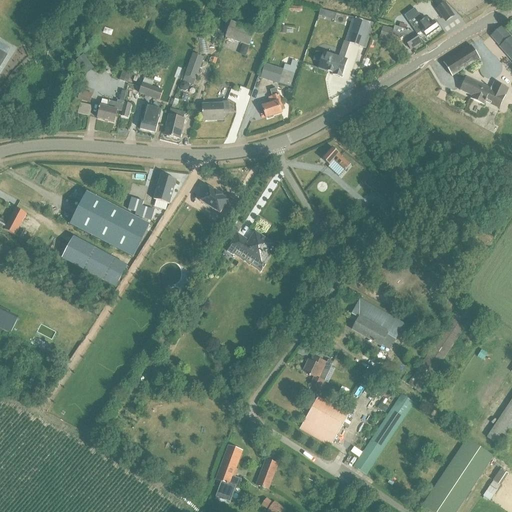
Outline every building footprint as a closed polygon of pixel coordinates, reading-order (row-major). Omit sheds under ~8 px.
[(415,8),(405,16),(413,28),(417,33),(421,30),(426,37),(439,28),(434,21),(431,23),(429,20),(427,18),(423,20),(418,13),(415,8)] [(322,9),(321,19),(336,21),(338,11),(322,9)] [(453,17),(448,10),(441,15),(446,22),(453,17)] [(354,20),(347,43),(362,48),(369,25),(354,20)] [(225,37),(248,46),(253,31),(230,22),(225,37)] [(306,27),(285,27),(285,24),(280,24),(279,32),(306,32),(306,27)] [(403,38),(411,49),(421,42),(415,33),(394,27),(393,29),(383,26),(379,39),(390,42),(393,33),(401,40),(403,38)] [(500,47),(511,60),(511,39),(510,37),(500,47)] [(445,63),(453,76),(480,60),(471,46),(445,63)] [(323,53),(318,69),(333,74),(332,75),(341,78),(347,60),(323,53)] [(186,77),(194,80),(202,58),(194,55),(193,58),(191,58),(186,70),(188,71),(186,77)] [(117,79),(128,83),(135,65),(125,60),(117,79)] [(279,84),(290,87),(294,73),(283,70),(279,84)] [(484,105),(485,102),(499,109),(508,90),(494,83),(491,89),(466,77),(459,90),(472,97),(471,99),(484,105)] [(138,93),(158,100),(162,90),(141,83),(138,93)] [(113,122),(116,111),(120,112),(122,104),(124,105),(126,92),(122,91),(120,101),(118,101),(117,104),(115,103),(102,100),(100,107),(99,107),(96,118),(113,122)] [(278,107),(281,106),(277,92),(271,94),(274,103),(263,107),(266,118),(280,113),(278,107)] [(90,103),(92,97),(80,93),(78,99),(90,103)] [(222,110),(227,110),(227,102),(221,102),(221,104),(201,105),(202,121),(222,120),(222,110)] [(126,118),(129,106),(124,105),(122,104),(120,112),(119,116),(126,118)] [(155,133),(161,110),(145,106),(139,129),(155,133)] [(171,109),(169,116),(168,116),(164,135),(178,138),(184,113),(171,109)] [(333,161),(345,172),(351,165),(333,149),(323,160),(329,166),(333,161)] [(373,173),(365,184),(375,192),(377,189),(384,195),(390,188),(382,182),(383,181),(373,173)] [(161,176),(154,200),(169,205),(177,181),(161,176)] [(208,188),(200,201),(220,214),(229,201),(222,197),(223,196),(215,191),(214,192),(208,188)] [(75,197),(82,200),(86,192),(79,189),(75,197)] [(71,224),(133,256),(150,225),(87,192),(71,224)] [(131,198),(128,210),(136,212),(135,215),(139,216),(138,217),(151,221),(155,210),(142,206),(144,202),(131,198)] [(27,214),(15,208),(5,229),(17,235),(27,214)] [(62,259),(116,286),(132,256),(77,228),(62,259)] [(266,253),(272,244),(255,233),(249,241),(237,233),(226,251),(233,255),(238,247),(243,250),(242,252),(263,265),(269,255),(266,253)] [(438,292),(446,282),(440,277),(432,287),(438,292)] [(353,329),(388,350),(403,325),(361,299),(351,314),(359,319),(353,329)] [(19,318),(0,307),(0,329),(11,335),(19,318)] [(421,393),(471,320),(457,311),(408,384),(421,393)] [(461,341),(469,346),(480,330),(472,324),(461,341)] [(478,356),(484,361),(490,353),(484,348),(478,356)] [(149,355),(140,369),(150,375),(159,361),(149,355)] [(304,373),(313,378),(309,385),(319,390),(331,366),(314,357),(311,362),(311,361),(304,373)] [(511,372),(511,396),(486,437),(500,446),(511,427),(511,370),(511,372)] [(360,397),(365,388),(361,386),(355,395),(360,397)] [(354,465),(353,467),(366,476),(414,404),(400,394),(354,465)] [(297,429),(328,448),(347,416),(316,398),(297,429)] [(125,403),(121,401),(115,411),(119,413),(125,403)] [(422,506),(430,511),(456,511),(493,456),(467,438),(422,506)] [(241,480),(231,476),(233,469),(235,469),(241,451),(228,447),(216,481),(221,483),(216,498),(230,503),(232,496),(234,491),(235,488),(238,489),(241,480)] [(494,461),(504,468),(506,464),(497,457),(494,461)] [(277,464),(266,460),(257,485),(268,489),(277,464)] [(493,481),(487,491),(493,496),(500,486),(493,481)] [(269,511),(286,511),(292,504),(280,495),(269,511)]
